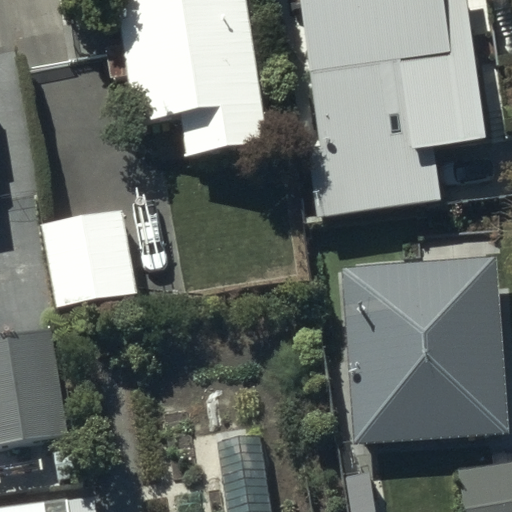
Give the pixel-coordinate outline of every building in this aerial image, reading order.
[(268,136),(248,0),(117,0),(124,41),(105,44),(110,75),(128,73),(135,115),(179,108),(185,148),(268,136)] [(302,0),(322,141),(308,143),(318,212),(439,195),(432,143),(487,135),(468,0),(302,0)] [(121,205),(40,219),(55,308),(137,294),(121,205)] [(496,254),(345,265),(346,271),(337,271),(338,295),(347,295),(353,442),(509,430),(496,254)] [(50,325),(0,332),(0,441),(67,432),(50,325)] [(511,511),(511,460),(457,471),(464,511),(511,511)] [(97,511),(95,493),(0,505),(0,511),(97,511)]
